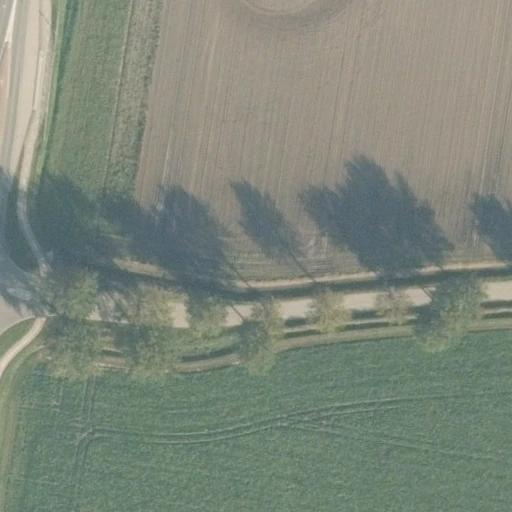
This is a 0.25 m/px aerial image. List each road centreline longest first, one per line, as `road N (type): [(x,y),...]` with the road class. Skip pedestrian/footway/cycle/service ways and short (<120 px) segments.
road 1 (tertiary): [(0,290),(213,316),(511,293)]
road 2 (primary): [(0,186),(23,0)]
